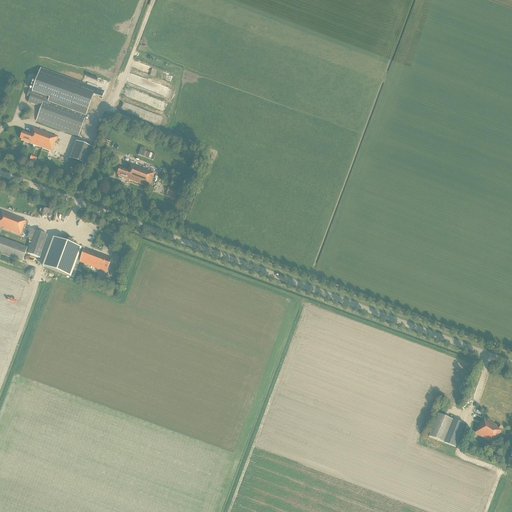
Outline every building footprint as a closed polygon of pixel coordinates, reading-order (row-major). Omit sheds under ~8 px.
[(29,91),(27,97),(30,98),(28,103),(41,108),(36,121),(79,137),(94,96),(102,99),(104,92),(82,84),(41,69),(38,76),(32,92),(29,91)] [(154,127),(157,114),(145,112),(143,124),(154,127)] [(22,139),(21,140),(52,152),(58,137),(34,128),(31,134),(23,132),(20,139),(22,139)] [(92,149),(76,143),(69,160),(86,166),(92,149)] [(136,154),(149,159),(151,154),(141,150),(142,149),(139,147),(136,154)] [(155,173),(135,166),(131,164),(129,170),(120,167),(117,175),(125,177),(124,179),(149,188),(155,173)] [(166,195),(173,197),(176,190),(169,187),(166,195)] [(0,227),(21,236),(27,221),(2,212),(0,218),(0,227)] [(27,254),(40,259),(48,235),(35,232),(27,254)] [(0,254),(22,262),(28,248),(0,237),(0,254)] [(42,267),(71,278),(82,249),(53,238),(42,267)] [(80,263),(106,273),(112,258),(85,248),(80,263)] [(466,424),(454,420),(438,414),(429,437),(445,443),(457,447),(466,424)] [(487,443),(492,447),(503,429),(499,426),(499,427),(486,419),(476,433),(488,441),(487,443)]
